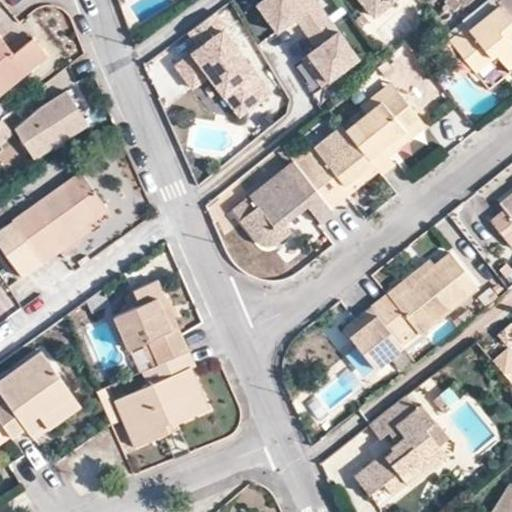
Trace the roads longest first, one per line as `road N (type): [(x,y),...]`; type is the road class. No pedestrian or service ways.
road 1 (residential): [(238,336),(289,310),(511,134)]
road 2 (residential): [(99,0),(184,212)]
road 3 (residential): [(184,212),(0,343)]
road 4 (residential): [(280,440),(104,511)]
road 5 (residential): [(184,212),(238,336)]
